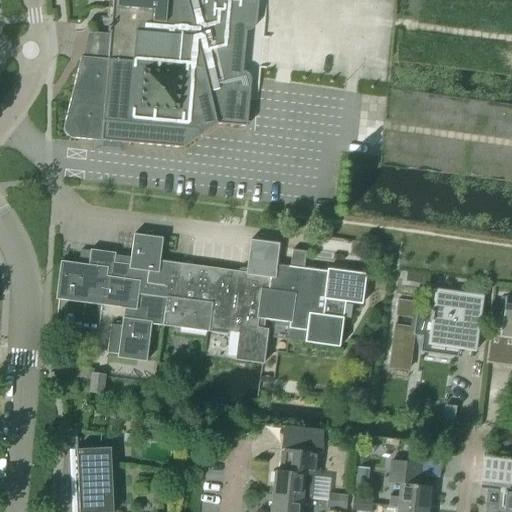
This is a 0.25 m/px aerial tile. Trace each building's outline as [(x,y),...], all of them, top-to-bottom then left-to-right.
[(79,61),(63,128),(63,130),(64,132),(64,133),(65,135),(67,137),(68,138),(70,139),(72,139),(74,139),(96,141),(123,144),(182,149),(217,125),(246,127),(248,101),(250,83),(250,81),(250,79),(249,78),(249,76),(248,75),(246,74),(245,73),(243,72),(242,72),(245,32),(247,32),(249,31),(250,31),(252,30),(253,29),(254,28),(255,26),(255,24),(256,23),(257,4),(257,0),(112,0),(111,9),(111,10),(111,18),(111,19),(109,35),(109,38),(106,37),(106,35),(94,34),(92,59),(82,58),(80,58),(79,61)] [(55,300),(55,301),(58,301),(67,303),(100,307),(101,307),(122,310),(121,320),(120,326),(112,325),(111,324),(106,353),(108,354),(116,355),(115,359),(144,363),(149,325),(162,327),(167,287),(153,285),(156,263),(157,263),(158,257),(160,240),(132,236),(129,260),(113,258),(113,257),(89,253),(87,267),(72,265),(60,263),(55,300)] [(247,252),(244,275),(262,277),(256,319),(263,320),(263,321),(267,321),(289,324),(293,297),(285,296),(289,269),(288,269),(275,267),(278,245),(249,241),(247,252)] [(306,255),(293,253),(290,269),(304,271),(306,255)] [(156,263),(153,285),(167,287),(162,327),(206,333),(215,271),(189,267),(185,267),(157,263),(156,263)] [(289,269),(285,296),(293,297),(289,324),(288,330),(305,332),(303,344),(338,349),(345,305),(360,307),(365,277),(327,272),(325,274),(289,269)] [(215,271),(206,333),(228,336),(228,335),(237,336),(234,361),(261,365),(263,351),(265,339),(267,321),(263,321),(263,320),(256,319),(262,277),(244,275),(237,274),(215,271)] [(394,325),(388,365),(409,368),(413,336),(422,337),(419,354),(457,359),(458,351),(474,353),(481,303),(482,298),(434,291),(431,313),(425,312),(417,311),(417,305),(398,302),(396,315),(412,317),(410,328),(394,325)] [(511,368),(511,307),(504,306),(500,337),(488,335),(484,364),(511,368)] [(75,368),(74,378),(90,380),(91,376),(92,376),(93,370),(75,368)] [(90,380),(89,393),(102,395),(104,378),(92,376),(91,376),(90,380)] [(444,408),(443,419),(455,421),(456,409),(444,408)] [(284,426),(282,449),(282,450),(321,454),(323,431),(284,426)] [(55,511),(112,511),(111,449),(78,450),(77,431),(68,430),(55,511)] [(273,472),(271,497),(300,500),(300,498),(312,499),(314,478),(318,478),(319,471),(321,454),(282,450),(279,473),(273,472)] [(388,474),(387,484),(399,485),(396,509),(426,511),(429,488),(416,487),(417,477),(418,464),(417,464),(418,460),(394,458),(393,461),(392,461),(390,461),(388,474)] [(504,495),(502,508),(507,508),(506,511),(511,511),(511,494),(508,494),(508,495),(504,495)] [(325,508),(336,509),(337,497),(327,496),(325,508)] [(271,497),(268,511),(299,511),(300,500),(271,497)] [(337,497),(336,509),(345,510),(346,498),(337,497)] [(351,511),(361,511),(363,500),(352,499),(351,511)] [(363,500),(361,511),(370,511),(372,501),(363,500)]
